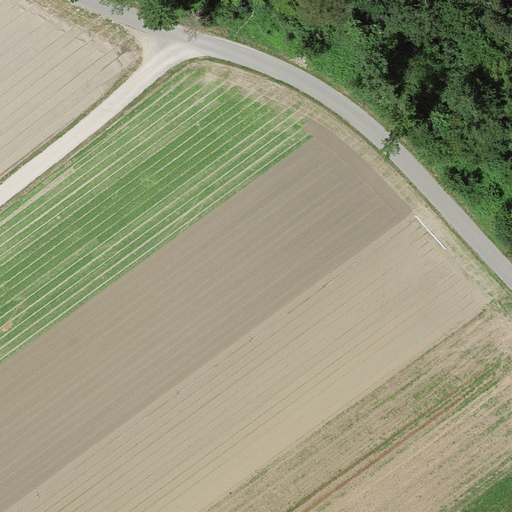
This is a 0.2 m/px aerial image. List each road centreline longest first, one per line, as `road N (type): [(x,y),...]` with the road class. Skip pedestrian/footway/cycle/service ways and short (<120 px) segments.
road 1 (track): [(511,278),(362,120),(275,67),(93,0)]
road 2 (track): [(182,37),(146,77),(0,191)]
